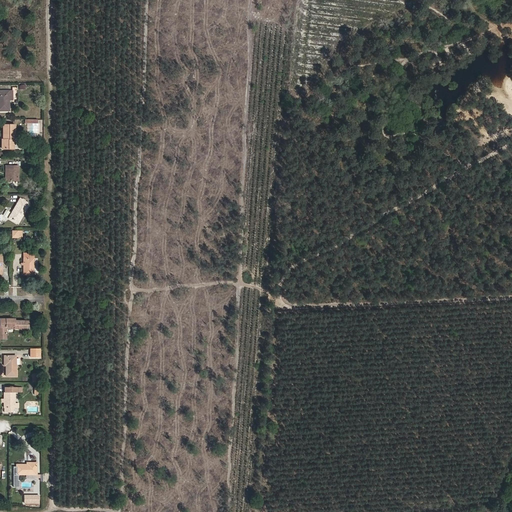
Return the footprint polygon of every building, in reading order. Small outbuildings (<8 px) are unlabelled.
[(13,100),(13,91),(0,91),(0,111),(9,111),(9,100),(13,100)] [(14,140),(14,125),(3,125),(3,149),(13,149),(13,140),(14,140)] [(18,181),(18,166),(9,166),(8,181),(18,181)] [(18,224),(29,204),(20,199),(9,218),(18,224)] [(33,267),(33,253),(24,253),(24,263),(24,265),(24,275),(33,275),(38,275),(38,267),(33,267)] [(28,329),(28,321),(15,321),(15,319),(0,319),(0,331),(0,332),(0,334),(0,339),(6,339),(6,334),(4,334),(4,332),(6,332),(6,329),(6,327),(14,327),(14,329),(28,329)] [(39,358),(39,349),(31,349),(31,358),(39,358)] [(15,374),(15,356),(4,356),(4,366),(6,366),(6,376),(15,376),(15,374)] [(15,403),(15,392),(16,392),(16,387),(4,387),(5,392),(4,392),(4,399),(4,402),(4,408),(5,408),(5,412),(13,412),(13,408),(15,408),(15,403)] [(36,474),(36,463),(27,463),(27,465),(16,465),(16,474),(36,474)]
